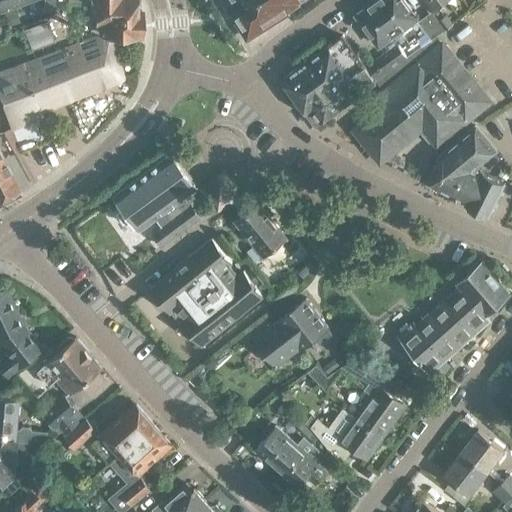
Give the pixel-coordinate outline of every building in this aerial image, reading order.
[(0,0),(0,10),(26,0),(0,0)] [(136,9),(136,0),(43,0),(43,8),(68,9),(68,1),(89,0),(89,17),(95,17),(96,25),(103,25),(103,37),(142,37),(142,9),(136,9)] [(228,0),(231,2),(225,6),(247,40),(290,13),(288,11),(300,3),(299,2),(301,0),(228,0)] [(405,0),(372,0),(354,13),(378,47),(394,35),(403,48),(406,46),(409,50),(420,41),(417,38),(426,32),(416,19),(419,18),(405,0)] [(423,0),(430,10),(443,0),(423,0)] [(435,36),(445,29),(438,20),(431,11),(418,20),(431,39),(435,36)] [(445,29),(453,23),(446,13),(438,20),(445,29)] [(24,28),(31,49),(54,41),(47,20),(24,28)] [(365,66),(343,33),(281,79),(298,102),(343,72),(348,79),(365,66)] [(94,37),(66,48),(49,55),(66,100),(123,79),(110,44),(94,37)] [(493,101),(442,39),(372,97),(379,105),(350,128),(380,165),(422,129),(437,147),(493,101)] [(390,47),(365,66),(376,80),(407,56),(397,43),(390,47)] [(49,55),(48,55),(0,72),(0,98),(11,127),(38,117),(36,112),(66,100),(49,55)] [(343,72),(298,102),(315,126),(377,80),(376,80),(365,66),(348,79),(343,72)] [(473,169),(476,170),(480,164),(496,150),(475,124),(441,152),(426,184),(459,200),(473,169)] [(0,198),(20,188),(0,150),(0,198)] [(190,205),(184,196),(197,186),(172,152),(114,195),(121,205),(115,209),(115,213),(122,222),(126,223),(131,218),(139,229),(163,212),(169,220),(162,226),(171,239),(201,217),(192,204),(190,205)] [(473,169),(459,200),(466,203),(465,204),(488,216),(489,213),(493,215),(499,203),(495,201),(505,182),(481,171),(481,172),(476,170),(473,169)] [(288,237),(258,200),(234,220),(263,256),(288,237)] [(171,239),(162,226),(152,233),(161,246),(171,239)] [(151,285),(171,310),(176,306),(183,316),(182,317),(203,344),(265,294),(244,268),(239,272),(232,263),(234,261),(213,235),(151,285)] [(316,263),(310,257),(299,268),(304,273),(316,263)] [(456,282),(459,285),(486,314),(510,291),(483,259),(456,282)] [(271,291),(280,301),(299,287),(291,276),(271,291)] [(459,285),(447,296),(477,331),(491,319),(486,314),(459,285)] [(26,323),(9,288),(0,292),(0,343),(9,355),(0,362),(0,366),(8,377),(21,367),(20,367),(45,347),(26,323)] [(307,296),(254,337),(276,366),(314,337),(318,342),(323,343),(332,336),(332,332),(328,326),(329,325),(307,296)] [(477,331),(447,296),(429,311),(460,346),(477,331)] [(446,358),(460,346),(429,311),(416,323),(446,358)] [(446,358),(416,323),(413,320),(397,334),(430,372),(446,358)] [(104,365),(77,335),(74,337),(68,336),(55,347),(55,354),(37,370),(49,385),(56,379),(69,395),(104,365)] [(343,365),(343,366),(354,374),(368,383),(364,389),(369,393),(354,416),(383,436),(407,403),(380,383),(379,384),(378,383),(389,368),(363,350),(343,365)] [(340,365),(334,357),(323,365),(328,373),(340,365)] [(317,364),(308,371),(319,383),(327,376),(317,364)] [(43,412),(53,425),(58,431),(59,432),(62,429),(66,433),(85,417),(64,393),(43,412)] [(0,398),(0,438),(47,444),(48,431),(47,431),(32,430),(30,426),(22,426),(20,428),(17,428),(19,400),(0,398)] [(154,423),(135,401),(101,432),(120,453),(154,423)] [(311,426),(310,426),(327,445),(327,449),(344,461),(353,448),(367,458),(383,436),(354,416),(342,407),(329,426),(317,417),(316,418),(311,426)] [(311,415),(305,422),(311,426),(316,418),(311,415)] [(93,416),(88,420),(93,424),(94,426),(99,423),(93,416)] [(88,420),(86,417),(64,437),(75,449),(97,430),(93,424),(88,420)] [(303,436),(312,428),(305,421),(296,429),(303,436)] [(173,444),(154,423),(120,453),(139,474),(173,444)] [(276,467),(297,442),(276,424),(255,449),(258,451),(257,455),(262,459),(266,458),(276,467)] [(48,431),(47,443),(59,432),(58,431),(53,425),(47,431),(48,431)] [(478,427),(460,450),(488,471),(505,449),(478,427)] [(303,436),(297,442),(276,467),(286,476),(285,479),(290,484),(294,483),(297,486),(307,475),(315,482),(327,469),(319,462),(326,454),(311,441),(319,436),(312,428),(303,436)] [(47,444),(0,438),(0,478),(15,480),(16,468),(18,451),(35,453),(35,452),(37,452),(47,444)] [(488,471),(460,450),(443,472),(470,494),(488,471)] [(38,471),(39,472),(43,468),(37,461),(30,465),(36,473),(38,471)] [(38,471),(36,473),(23,485),(32,494),(12,511),(45,511),(49,508),(42,501),(56,490),(39,472),(38,471)] [(511,475),(510,473),(501,482),(511,492),(511,475)] [(151,488),(142,477),(122,493),(132,504),(151,488)] [(188,511),(205,498),(194,486),(193,487),(187,481),(164,502),(162,500),(152,509),(154,511),(188,511)] [(511,495),(511,492),(501,482),(492,491),(505,503),(511,495)] [(511,511),(511,495),(505,503),(503,505),(509,511),(511,511)] [(211,505),(205,498),(188,511),(220,511),(222,510),(216,503),(211,505)] [(413,511),(412,511),(441,511),(423,498),(422,500),(420,499),(411,510),(413,511)]
